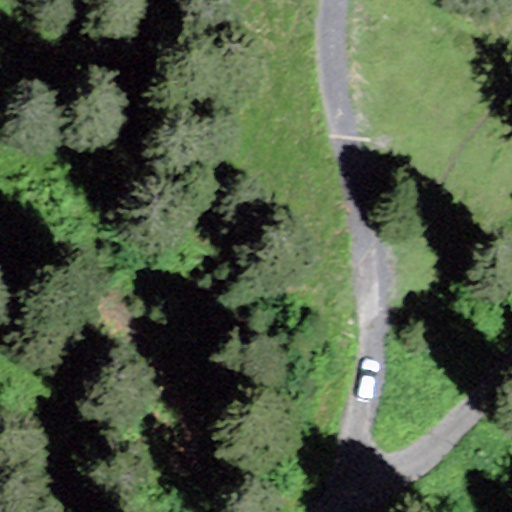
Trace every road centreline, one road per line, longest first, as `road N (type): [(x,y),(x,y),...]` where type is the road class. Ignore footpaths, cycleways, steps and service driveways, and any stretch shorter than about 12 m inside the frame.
road 1 (track): [(379,498),(360,469),(368,290),(363,210),(334,68),(338,0)]
road 2 (track): [(511,378),(363,511)]
